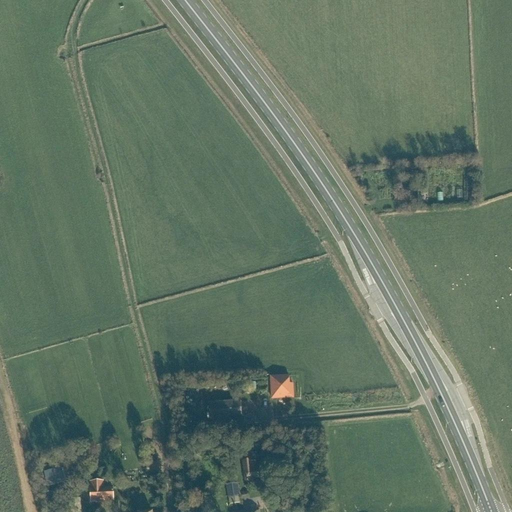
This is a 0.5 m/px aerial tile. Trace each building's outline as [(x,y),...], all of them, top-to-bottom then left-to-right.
[(289,377),(270,378),(272,400),(293,399),(293,385),(289,385),(289,377)] [(240,401),(208,404),(211,432),(243,429),(240,401)] [(251,460),(242,461),(245,480),(264,478),(263,469),(254,470),(254,467),(255,467),(254,462),(251,462),(251,460)] [(50,470),(42,472),(47,488),(55,486),(50,470)] [(104,484),(89,484),(90,504),(113,503),(112,489),(104,490),(104,484)] [(237,484),(227,486),(230,505),(239,504),(237,484)] [(53,497),(44,498),(45,511),(55,511),(56,508),(61,508),(60,490),(52,491),(53,497)] [(81,511),(80,499),(69,500),(69,511),(81,511)]
